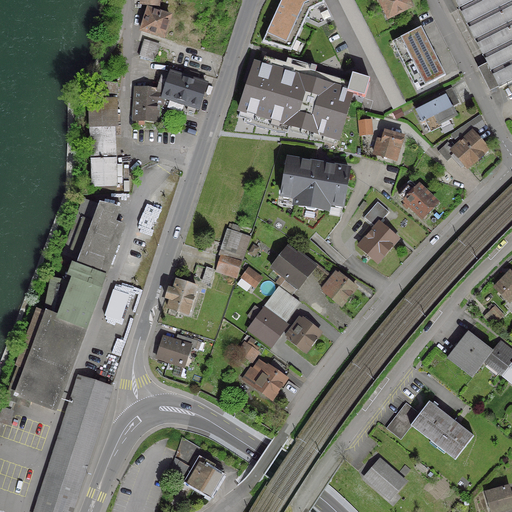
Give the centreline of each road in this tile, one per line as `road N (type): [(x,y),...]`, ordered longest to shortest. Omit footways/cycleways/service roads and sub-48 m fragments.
road 1 (residential): [(511,167),(417,258),(216,511)]
road 2 (residential): [(250,0),(135,351),(131,377),(140,414)]
road 3 (residential): [(300,508),(413,353),(511,247)]
road 4 (secondary): [(140,414),(167,408),(213,423),(335,511)]
road 5 (residential): [(431,0),(511,155)]
